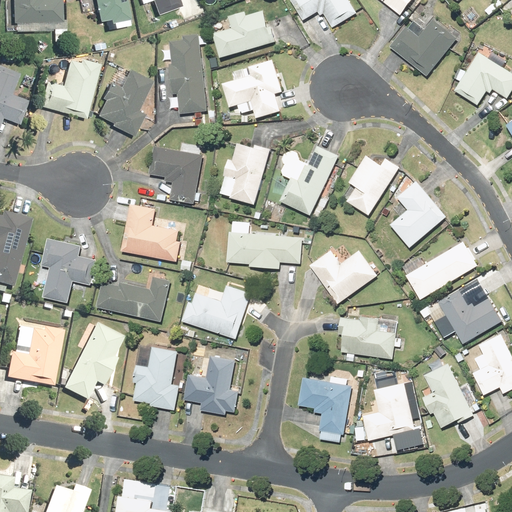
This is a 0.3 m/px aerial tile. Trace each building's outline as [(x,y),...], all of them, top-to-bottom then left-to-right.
[(7,0),(7,19),(58,20),(58,0),(7,0)] [(126,22),(121,0),(74,0),(77,11),(92,8),(94,19),(101,18),(102,26),(126,22)] [(134,0),(136,3),(146,0),(149,0),(152,11),(176,4),(174,0),(134,0)] [(356,13),(347,0),(291,0),(303,19),(320,9),(331,28),(356,13)] [(382,0),(400,14),(410,0),(382,0)] [(499,0),(491,0),(482,8),(487,15),(502,3),(499,0)] [(468,3),(457,13),(465,23),(476,13),(468,3)] [(213,30),(220,56),(273,42),(264,8),(244,14),(243,9),(227,13),(230,26),(213,30)] [(426,76),(457,36),(431,16),(423,26),(413,18),(406,26),(403,24),(386,44),(426,76)] [(199,43),(205,42),(204,33),(180,35),(180,39),(167,40),(167,47),(159,47),(160,60),(168,59),(171,94),(166,94),(167,106),(177,105),(178,112),(204,110),(199,43)] [(80,115),(96,57),(66,49),(57,83),(42,79),(36,104),(80,115)] [(452,75),(459,80),(453,88),(477,104),(488,87),(504,98),(511,86),(511,73),(478,51),(466,69),(459,65),(452,75)] [(233,79),(221,82),(228,107),(238,104),(240,112),(251,109),(253,116),(279,110),(273,90),(280,89),(272,57),(230,68),(233,79)] [(13,72),(0,66),(0,116),(16,122),(24,98),(7,92),(13,72)] [(134,107),(149,80),(124,67),(116,83),(106,78),(97,96),(100,98),(92,114),(129,133),(141,110),(134,107)] [(232,158),(227,156),(222,174),(224,175),(220,191),(229,194),(228,197),(253,204),(268,148),(237,139),(232,158)] [(202,155),(151,145),(147,172),(163,175),(162,179),(172,181),(168,197),(192,202),(202,155)] [(310,214),(337,155),(314,145),(306,162),(295,157),(292,165),(284,162),(279,173),(289,177),(278,200),(310,214)] [(371,213),(397,167),(381,158),(379,162),(363,153),(347,182),(353,186),(346,199),(371,213)] [(444,215),(416,179),(396,195),(407,209),(390,222),(408,244),(444,215)] [(153,207),(128,203),(119,250),(176,260),(180,240),(175,239),(177,228),(150,223),(153,207)] [(0,282),(9,285),(27,217),(0,210),(0,282)] [(301,236),(229,229),(226,260),(248,262),(248,265),(278,268),(279,260),(299,262),(301,236)] [(38,262),(48,265),(41,295),(66,301),(71,279),(89,283),(95,258),(77,254),(79,242),(44,234),(38,262)] [(463,240),(423,263),(419,255),(402,265),(421,299),(477,266),(463,240)] [(330,250),(311,263),(337,303),(378,275),(359,247),(337,261),(330,250)] [(158,319),(167,280),(150,276),(148,288),(119,281),(118,284),(100,279),(94,303),(158,319)] [(236,336),(249,291),(223,283),(218,301),(193,294),(191,303),(185,301),(180,320),(236,336)] [(437,299),(445,312),(433,319),(442,335),(454,328),(462,341),(500,318),(486,295),(468,306),(457,287),(437,299)] [(343,333),(341,352),(392,355),(392,344),(399,345),(399,337),(394,337),(395,318),(339,315),(338,333),(343,333)] [(52,363),(59,326),(15,318),(9,350),(6,350),(1,377),(54,387),(58,364),(52,363)] [(119,336),(92,322),(58,387),(80,398),(89,382),(98,386),(113,357),(109,355),(119,336)] [(511,357),(499,333),(477,345),(481,353),(474,357),(479,366),(470,371),(483,395),(498,387),(502,393),(511,388),(511,357)] [(176,349),(149,344),(146,365),(135,363),(132,381),(135,381),(132,399),(149,401),(148,405),(175,409),(179,383),(171,382),(176,349)] [(229,382),(232,359),(208,355),(204,377),(187,375),(183,399),(201,401),(199,410),(224,414),(225,409),(234,411),(237,392),(240,392),(241,384),(229,382)] [(465,380),(458,384),(447,361),(423,372),(431,390),(422,394),(431,413),(432,412),(438,425),(470,410),(468,406),(476,403),(465,380)] [(313,410),(322,412),(317,439),(339,442),(340,432),(344,433),(352,384),(302,376),(298,404),(313,407),(313,410)] [(412,429),(403,383),(373,389),(378,411),(362,414),(366,438),(412,429)] [(0,511),(22,511),(24,490),(8,489),(9,477),(0,476),(0,511)] [(77,511),(85,491),(68,485),(66,491),(50,485),(39,511),(77,511)] [(113,511),(166,511),(166,509),(151,507),(151,500),(115,496),(113,511)]
